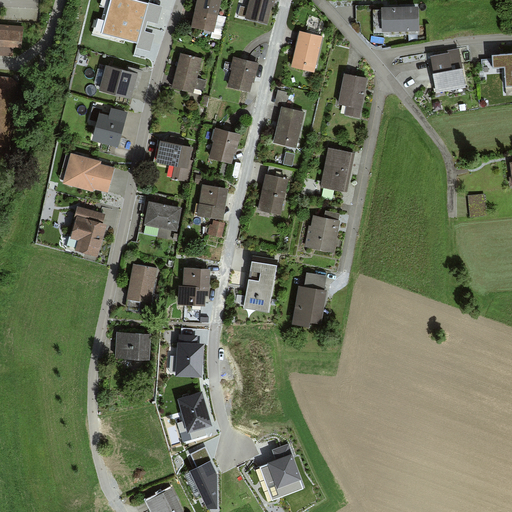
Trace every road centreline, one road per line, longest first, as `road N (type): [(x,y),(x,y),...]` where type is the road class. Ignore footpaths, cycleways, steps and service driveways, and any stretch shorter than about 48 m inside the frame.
road 1 (residential): [(179,0),(144,123),(92,375),(100,467),(121,511)]
road 2 (residential): [(286,0),(216,320),(216,392),(236,448)]
road 3 (residential): [(388,77),(346,272)]
road 4 (residential): [(388,77),(445,152),(452,213)]
road 5 (track): [(47,41),(0,185)]
road 6 (residential): [(373,60),(511,37)]
